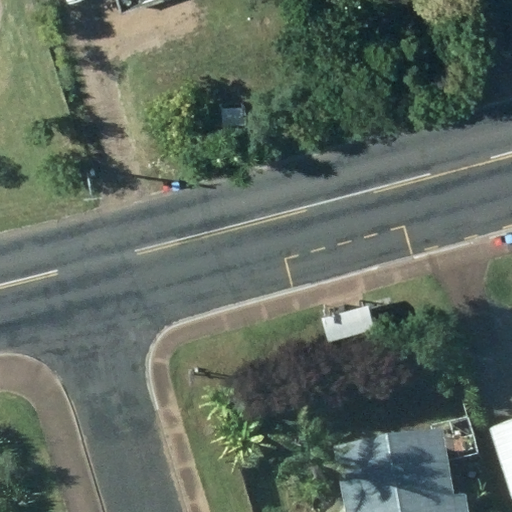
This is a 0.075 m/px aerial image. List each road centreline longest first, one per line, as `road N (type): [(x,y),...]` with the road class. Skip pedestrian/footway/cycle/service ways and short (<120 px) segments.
road 1 (secondary): [(511,150),(67,269)]
road 2 (residential): [(141,511),(67,269)]
